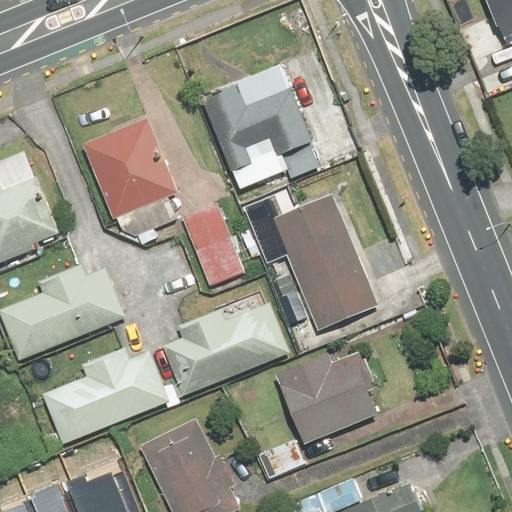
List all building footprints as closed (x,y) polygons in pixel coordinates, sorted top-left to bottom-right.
[(511,0),(495,0),(509,35),(511,34),(511,0)] [(322,52),(283,66),(318,167),(357,153),(322,52)] [(306,153),(270,70),(191,104),(227,186),(306,153)] [(157,115),(90,141),(123,229),(143,234),(147,244),(163,238),(158,227),(183,218),(174,196),(186,192),(157,115)] [(0,265),(41,249),(39,244),(65,233),(32,149),(0,161),(0,265)] [(367,304),(321,196),(271,217),(317,325),(367,304)] [(222,201),(186,215),(214,285),(250,271),(222,201)] [(4,308),(24,358),(131,317),(112,267),(92,275),(88,265),(44,282),(48,292),(4,308)] [(316,330),(293,272),(275,279),(298,337),(316,330)] [(187,337),(168,345),(189,395),(296,350),(275,300),(232,318),(228,309),(183,328),(187,337)] [(46,392),(67,444),(176,401),(155,349),(135,357),(131,348),(88,365),(91,374),(46,392)] [(337,351),(283,373),(312,443),(393,410),(368,348),(340,359),(337,351)] [(200,415),(144,443),(179,511),(232,511),(246,506),(235,485),(242,481),(226,451),(220,455),(200,415)] [(296,437),(259,455),(271,480),(308,463),(296,437)] [(67,484),(78,511),(138,511),(121,469),(89,482),(86,477),(67,484)] [(357,475),(278,508),(279,511),(335,511),(367,499),(357,475)] [(432,511),(421,482),(345,511),(346,511),(432,511)] [(66,511),(56,487),(23,501),(27,511),(66,511)] [(27,511),(23,501),(0,510),(0,511),(27,511)]
